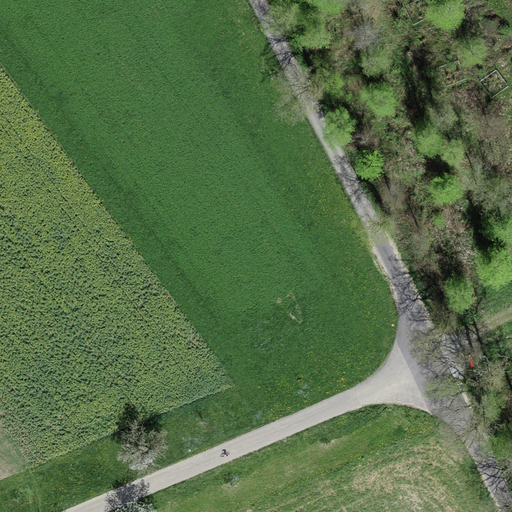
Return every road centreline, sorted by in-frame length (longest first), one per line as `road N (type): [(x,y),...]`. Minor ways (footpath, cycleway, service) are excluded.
road 1 (unclassified): [(438,363),(261,0)]
road 2 (unclassified): [(86,511),(438,363)]
road 3 (unclassified): [(510,511),(438,363)]
